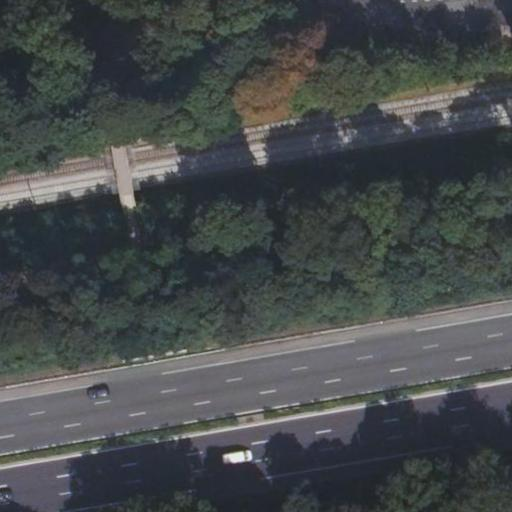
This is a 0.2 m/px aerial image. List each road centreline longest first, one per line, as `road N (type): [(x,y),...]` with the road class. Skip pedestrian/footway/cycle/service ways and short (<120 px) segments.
road 1 (motorway): [(0,494),(511,406)]
road 2 (motorway): [(511,338),(0,425)]
